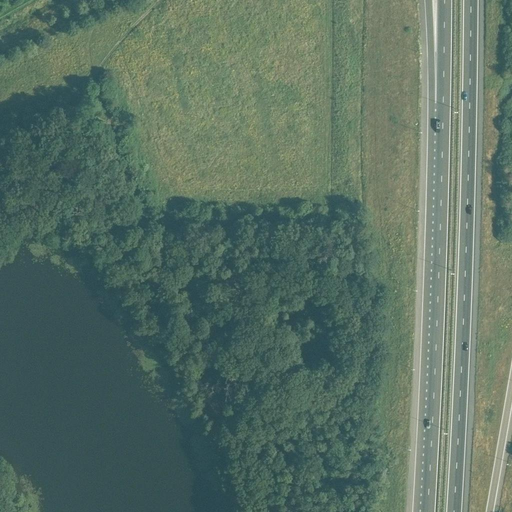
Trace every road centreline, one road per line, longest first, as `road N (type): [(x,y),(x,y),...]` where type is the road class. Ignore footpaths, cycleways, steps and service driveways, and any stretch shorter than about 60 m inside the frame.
road 1 (motorway): [(454,511),(470,0)]
road 2 (motorway): [(442,94),(427,511)]
